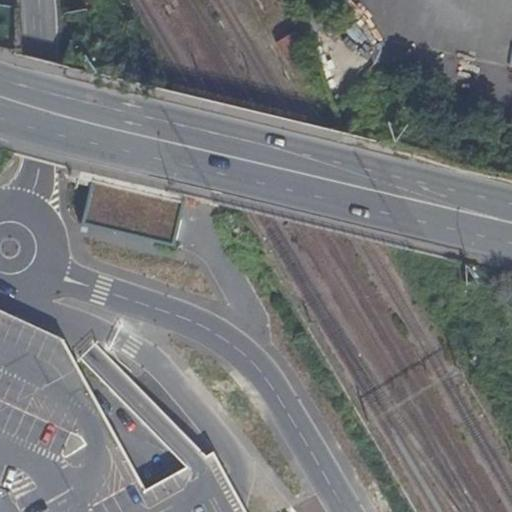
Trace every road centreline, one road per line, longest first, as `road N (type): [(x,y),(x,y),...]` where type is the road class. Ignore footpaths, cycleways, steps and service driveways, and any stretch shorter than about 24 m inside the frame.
road 1 (secondary): [(0,101),(511,224)]
road 2 (unclassified): [(30,0),(40,138),(28,205)]
road 3 (unclassified): [(0,288),(41,280),(56,254),(51,224),(28,205)]
